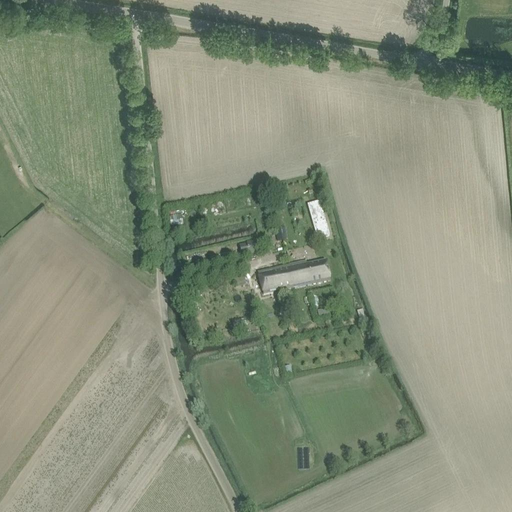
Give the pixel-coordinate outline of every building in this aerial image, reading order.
[(330,236),(320,202),(308,205),(317,239),(330,236)] [(284,229),(275,231),(277,241),(287,239),(284,229)] [(247,245),(240,246),(240,250),(241,255),(242,257),(257,253),(254,241),(247,242),(247,245)] [(307,261),(268,271),(258,273),(264,295),(331,282),(327,261),(307,264),(307,261)] [(235,284),(244,282),(242,274),(233,277),(235,284)] [(363,310),(357,312),(360,322),(366,320),(363,310)]
